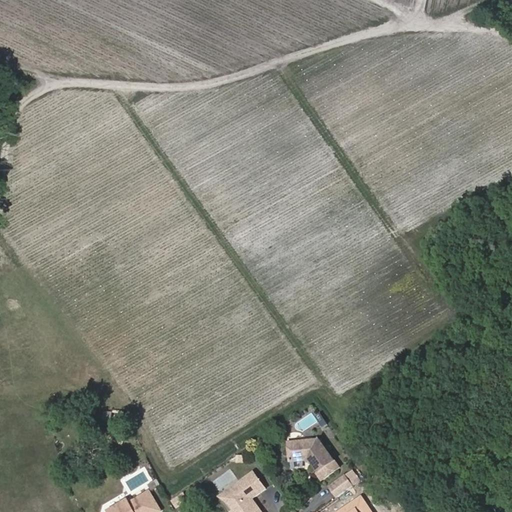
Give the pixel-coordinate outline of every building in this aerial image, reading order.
[(110,439),(119,444),(122,438),(114,433),(110,439)] [(316,461),(315,463),(321,471),(318,473),(323,480),(341,467),(320,439),(289,442),(290,461),(306,460),(307,457),(316,461)] [(233,492),(231,504),(235,510),(236,511),(263,511),(253,498),(267,488),(255,471),(241,482),(243,485),(233,492)] [(347,475),(331,486),(338,497),(354,485),(347,475)] [(159,511),(161,511),(150,492),(130,504),(127,500),(110,510),(110,511),(159,511)] [(226,500),(231,504),(233,492),(227,494),(221,496),(226,500)] [(373,511),(363,496),(338,511),(373,511)] [(461,511),(464,510),(459,503),(447,511),(461,511)]
